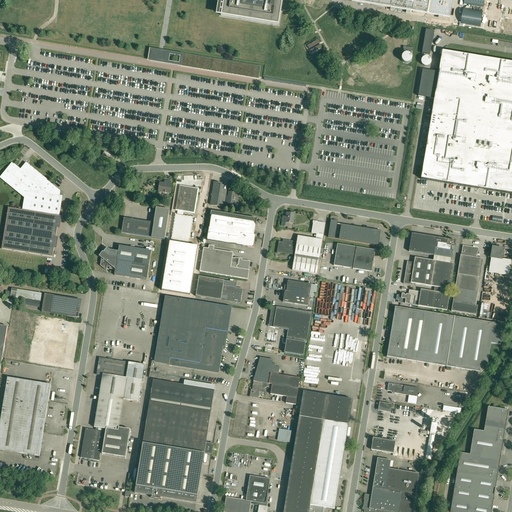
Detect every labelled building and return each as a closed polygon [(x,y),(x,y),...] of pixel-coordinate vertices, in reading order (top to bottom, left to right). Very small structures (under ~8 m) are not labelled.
[(223,0),(221,16),(278,25),(282,0),(223,0)] [(352,0),(352,1),(428,13),(429,0),(352,0)] [(345,47),(320,2),(309,9),(333,54),(345,47)] [(463,9),(460,23),(480,27),(483,13),(463,9)] [(309,49),(319,43),(317,40),(307,46),(309,49)] [(310,50),(311,54),(322,48),(320,45),(310,50)] [(420,80),(418,96),(434,99),(420,179),(507,193),(511,194),(511,62),(442,51),(438,72),(434,72),(422,70),(420,80)] [(259,79),(261,67),(183,54),(181,66),(259,79)] [(104,152),(102,156),(112,161),(114,157),(104,152)] [(59,217),(63,196),(60,196),(60,191),(26,163),(19,171),(17,169),(18,168),(12,163),(0,177),(0,178),(21,195),(25,197),(23,210),(8,208),(2,249),(53,257),(54,249),(53,248),(55,237),(56,237),(57,228),(56,228),(58,217),(59,217)] [(170,193),(172,185),(170,185),(171,182),(165,181),(164,184),(160,183),(159,192),(170,193)] [(228,196),(225,196),(222,195),(223,186),(221,186),(221,184),(214,183),(210,205),(224,207),(224,204),(234,205),(234,201),(238,202),(239,194),(229,192),(228,196)] [(195,189),(180,186),(176,210),(178,210),(177,214),(175,214),(170,242),(189,245),(194,217),(183,215),(184,211),(194,213),(197,192),(195,192),(195,189)] [(122,233),(151,238),(165,240),(169,210),(156,208),(154,223),(124,218),(122,233)] [(254,235),(256,223),(257,219),(211,211),(210,215),(211,216),(207,240),(253,247),(254,236),(254,235)] [(286,220),(283,220),(281,226),(288,227),(289,223),(293,224),(294,214),(287,213),(286,220)] [(328,237),(335,239),(338,221),(331,220),(328,237)] [(311,233),(323,235),(325,223),(313,221),(311,233)] [(381,231),(341,224),(339,239),(378,246),(381,231)] [(452,240),(447,239),(412,233),(409,252),(434,256),(450,258),(452,259),(453,251),(452,250),(452,247),(454,247),(456,240),(453,240),(452,239),(452,240)] [(317,274),(319,260),(322,240),(298,236),(297,243),(283,240),(283,243),(279,242),(277,252),(288,254),(288,250),(295,251),(292,270),(317,274)] [(337,244),(334,266),(372,272),(375,250),(337,244)] [(101,258),(100,266),(106,271),(107,267),(110,267),(109,269),(115,270),(114,275),(146,281),(151,251),(119,246),(118,252),(110,250),(107,248),(103,252),(102,252),(99,256),(101,258)] [(478,306),(475,306),(483,259),(476,258),(477,249),(464,247),(462,256),(460,255),(451,311),(476,315),(478,306)] [(503,249),(493,247),(489,272),(509,276),(511,260),(501,259),(503,249)] [(232,258),(233,253),(203,248),(200,272),(248,280),(249,270),(248,270),(250,262),(240,260),(240,258),(238,258),(237,259),(232,258)] [(450,263),(433,261),(415,258),(414,263),(407,262),(403,284),(411,285),(411,283),(434,287),(433,292),(419,289),(419,292),(409,290),(408,295),(402,294),(401,296),(397,295),(396,302),(414,305),(418,306),(447,311),(450,294),(440,293),(440,288),(450,290),(454,264),(450,263)] [(237,283),(224,281),(199,277),(196,296),(240,304),(243,289),(236,288),(237,283)] [(285,291),(283,302),(308,306),(311,285),(288,281),(286,291),(285,291)] [(31,292),(30,300),(40,302),(41,294),(31,292)] [(78,300),(53,295),(45,294),(42,312),(75,317),(78,300)] [(165,296),(155,356),(170,358),(169,365),(219,373),(225,332),(227,332),(231,307),(165,296)] [(303,356),(305,343),(306,343),(311,313),(271,306),(268,327),(288,330),(284,353),(303,356)] [(395,307),(387,357),(481,372),(487,368),(491,343),(501,345),(504,325),(395,307)] [(85,428),(81,458),(99,461),(101,451),(102,451),(102,454),(126,458),(130,430),(119,428),(123,399),(138,402),(144,365),(100,358),(97,375),(102,376),(94,427),(97,428),(96,430),(85,428)] [(280,367),(276,367),(276,364),(272,364),(273,360),(260,358),(253,381),(252,393),(250,392),(250,397),(259,398),(260,392),(264,393),(265,388),(266,388),(267,384),(272,384),(270,394),(287,397),(286,403),(296,405),(298,389),(300,378),(279,375),(280,367)] [(0,423),(0,424),(43,432),(51,385),(7,378),(0,423)] [(196,503),(204,454),(212,455),(214,444),(206,443),(215,390),(153,380),(135,493),(152,496),(152,497),(151,497),(151,498),(161,499),(160,499),(160,497),(196,503)] [(389,383),(387,391),(394,392),(394,393),(417,397),(419,388),(389,383)] [(334,509),(352,400),(303,392),(299,417),(283,511),(322,511),(324,507),(334,509)] [(491,511),(496,480),(508,410),(488,407),(484,431),(474,430),(470,455),(460,453),(450,511),(491,511)] [(431,424),(432,424),(426,459),(430,460),(435,435),(436,435),(438,421),(431,420),(431,424)] [(0,449),(39,456),(43,432),(0,424),(0,449)] [(374,438),(372,450),(393,453),(395,441),(374,438)] [(412,511),(419,474),(389,469),(390,461),(377,458),(372,495),(365,494),(363,500),(364,500),(363,507),(362,507),(362,510),(366,511),(365,511),(412,511)] [(226,497),(223,511),(249,511),(251,502),(266,504),(270,479),(250,476),(246,501),(226,497)]
